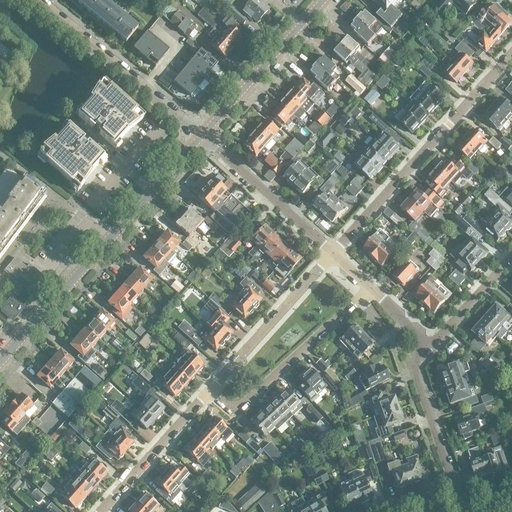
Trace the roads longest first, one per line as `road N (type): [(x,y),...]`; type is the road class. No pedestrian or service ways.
road 1 (tertiary): [(0,363),(201,137)]
road 2 (residential): [(333,252),(511,52)]
road 3 (residential): [(201,137),(37,0)]
road 4 (residential): [(211,388),(233,406),(246,401),(369,287)]
road 5 (tertiary): [(201,137),(324,0)]
road 6 (residential): [(211,388),(333,252)]
road 7 (residential): [(333,252),(201,137)]
road 8 (residential): [(102,511),(211,388)]
road 9 (residential): [(453,486),(415,373),(425,343)]
road 10 (residential): [(425,343),(440,337),(511,257)]
